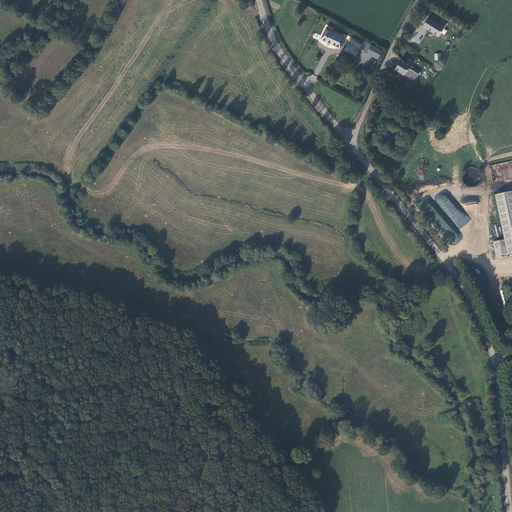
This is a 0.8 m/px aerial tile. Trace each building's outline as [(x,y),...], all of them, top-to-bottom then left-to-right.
[(429,17),(424,26),(440,36),(445,27),(429,17)] [(339,46),(341,41),(344,35),(331,29),(332,27),(327,24),(325,27),(321,37),(339,46)] [(347,42),(345,46),(344,48),(355,53),(356,52),(358,47),(347,42)] [(382,51),(368,43),(363,52),(378,59),(382,51)] [(411,66),(401,60),(395,70),(405,75),(409,68),(411,66)] [(418,74),(409,68),(405,75),(410,78),(411,75),(416,78),(418,74)] [(511,189),(506,191),(494,193),(503,238),(500,238),(497,239),(492,240),(495,254),(511,250),(511,189)] [(435,200),(459,229),(469,221),(444,192),(435,200)] [(510,339),(509,333),(502,335),(502,336),(501,336),(500,337),(499,338),(498,339),(499,341),(500,341),(502,341),(503,340),(503,341),(510,339)]
